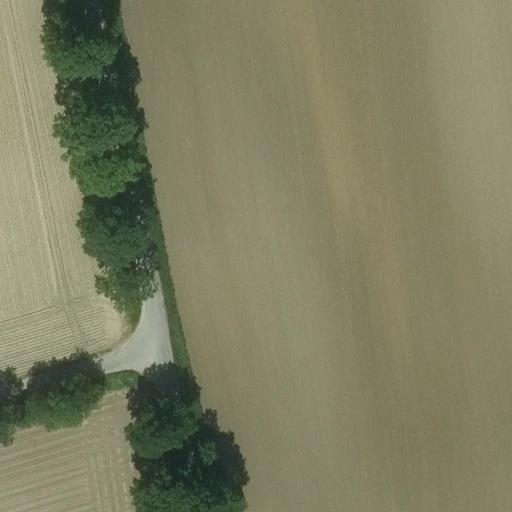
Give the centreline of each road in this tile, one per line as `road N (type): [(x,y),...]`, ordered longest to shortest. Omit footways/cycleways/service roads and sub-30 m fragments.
road 1 (unclassified): [(90,0),(163,349)]
road 2 (unclassified): [(0,396),(163,349)]
road 3 (unclassified): [(163,349),(194,511)]
